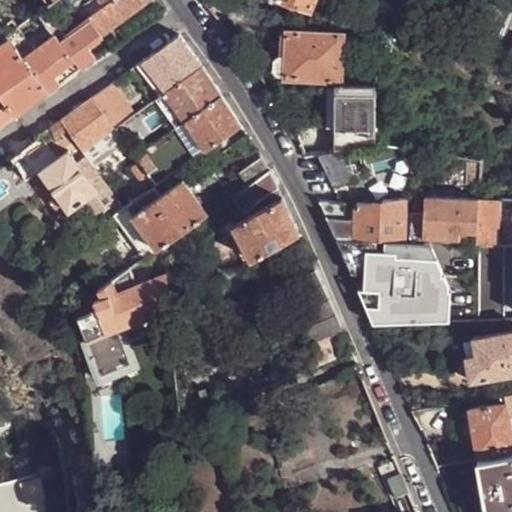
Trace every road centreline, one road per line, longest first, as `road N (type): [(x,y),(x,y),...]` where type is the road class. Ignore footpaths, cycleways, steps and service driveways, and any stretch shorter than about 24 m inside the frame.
road 1 (residential): [(185,12),(283,162),(436,511)]
road 2 (residential): [(0,144),(185,12)]
